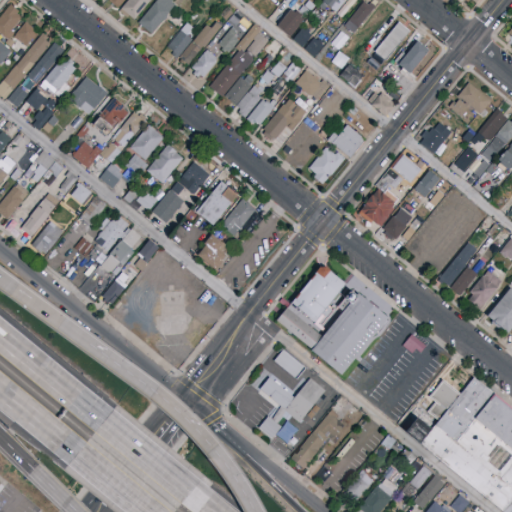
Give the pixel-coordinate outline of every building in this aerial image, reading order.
[(125,0),(119,8),(119,7),(118,8),(108,1),(109,0),(125,0)] [(152,0),(135,21),(129,16),(127,19),(119,12),(128,0),(152,0)] [(152,34),(138,23),(156,0),(173,0),(172,2),(175,5),(152,34)] [(336,12),(328,6),(324,11),(320,7),(323,2),(322,1),(323,0),(342,0),(344,1),(336,12)] [(356,31),(346,23),(364,1),(368,5),(370,3),(375,7),(356,31)] [(225,23),(219,18),(221,16),(215,11),(222,3),(228,7),(234,12),(225,23)] [(21,18),(11,31),(15,33),(10,39),(15,43),(11,48),(5,44),(8,40),(0,33),(0,16),(10,4),(19,12),(17,15),(21,18)] [(305,18),(298,12),(303,6),(310,12),(305,18)] [(290,36),(278,26),(291,9),(304,20),(290,36)] [(231,28),(225,24),(233,14),(239,18),(231,28)] [(27,47),(14,37),(26,22),(38,33),(27,47)] [(193,42),(207,25),(211,29),(216,22),(222,27),(205,48),(203,47),(188,66),(185,63),(184,65),(179,62),(181,60),(179,58),(192,42),(193,42)] [(381,65),(372,58),(376,53),(374,52),(399,22),(410,32),(386,61),(385,61),(381,65)] [(188,36),(182,31),(187,24),(194,28),(188,36)] [(221,96),(210,87),(239,51),(235,48),(254,24),(261,30),(259,33),(269,41),(255,58),(246,51),(254,41),(253,40),(243,52),(249,56),(247,58),(250,60),(246,65),(248,67),(246,70),(245,69),(228,91),(226,90),(221,96)] [(229,54),(226,52),(225,53),(221,50),(222,48),(218,45),(231,29),(233,27),(236,30),(235,32),(237,34),(235,37),(240,40),(229,54)] [(303,48),(293,39),(302,28),(305,30),(307,28),(311,32),(309,34),(313,36),(303,48)] [(177,59),(171,54),(173,52),(168,48),(180,31),(192,40),(177,59)] [(50,44),(26,74),(27,74),(5,101),(0,96),(0,83),(1,84),(16,65),(17,66),(43,33),(49,38),(46,41),(50,44)] [(315,58),(304,49),(313,38),(317,41),(319,39),(322,41),(320,44),(324,46),(315,58)] [(408,75),(393,63),(402,52),(406,55),(417,41),(428,50),(408,75)] [(0,42),(12,52),(11,53),(12,53),(9,57),(9,56),(1,65),(0,64),(0,42)] [(37,85),(36,84),(29,92),(21,86),(28,78),(27,77),(55,43),(65,51),(37,85)] [(204,78),(200,75),(198,78),(193,74),(195,71),(192,68),(205,52),(207,50),(218,59),(217,62),(204,78)] [(268,54),(274,59),(269,65),(264,60),(268,54)] [(62,100),(41,84),(63,58),(67,62),(70,59),(75,63),(72,66),(76,69),(69,77),(70,78),(66,83),(65,82),(64,83),(71,89),(62,100)] [(371,58),(380,66),(376,72),(367,64),(371,58)] [(268,86),(260,80),(267,71),(269,72),(277,62),(283,66),(268,86)] [(292,81),(283,74),(293,62),(302,69),(292,81)] [(339,76),(348,64),(365,77),(361,82),(356,89),(348,83),(339,76)] [(319,102),(311,96),(310,97),(295,84),(306,70),(308,72),(310,69),(316,74),(314,76),(318,80),(317,81),(320,83),(323,79),(332,87),(319,102)] [(251,86),(235,107),(224,98),(241,78),(244,80),(248,75),(254,80),(250,85),(251,86)] [(89,116),(68,99),(86,77),(98,87),(99,86),(108,94),(97,108),(96,107),(89,116)] [(270,91),(277,82),(283,87),(276,96),(270,91)] [(458,97),(468,83),(491,101),(484,110),(488,113),(484,118),(458,97)] [(18,86),(21,88),(22,87),(24,89),(23,90),(29,95),(17,109),(7,100),(18,86)] [(245,118),(238,113),(240,110),(236,107),(247,92),(248,93),(254,86),(259,90),(256,94),(261,99),(245,118)] [(37,112),(26,102),(37,88),(45,95),(44,96),(48,99),(37,112)] [(375,93),(378,96),(379,95),(381,93),(395,104),(393,106),(395,108),(387,117),(386,116),(385,118),(371,106),(372,105),(367,101),(375,93)] [(107,137),(94,125),(100,117),(99,116),(114,98),(125,107),(123,109),(128,113),(107,137)] [(260,126),(256,122),(253,125),(246,120),(262,100),(265,103),(267,101),(270,104),(273,100),(277,103),(274,107),(274,108),(260,126)] [(263,130),(283,104),(284,105),(289,100),(296,105),(296,104),(300,107),(302,104),(308,109),(307,112),(302,119),(303,120),(292,133),(285,127),(275,140),(273,138),(270,141),(263,134),(265,131),(263,130)] [(460,118),(451,111),(451,110),(448,108),(453,101),(456,103),(459,100),(465,104),(465,103),(469,107),(460,118)] [(39,131),(33,125),(36,121),(33,119),(40,110),(43,113),(47,108),(54,113),(39,131)] [(489,142),(484,138),(481,142),(478,140),(474,146),(470,142),(474,137),(474,138),(497,109),(504,115),(503,116),(507,119),(489,142)] [(124,147),(115,140),(121,131),(120,130),(134,112),(139,116),(140,114),(145,118),(143,120),(145,121),(124,147)] [(48,123),(53,116),(59,121),(54,128),(48,123)] [(75,132),(70,127),(77,118),(83,122),(75,132)] [(496,137),(495,136),(508,120),(511,123),(511,121),(511,137),(506,144),(505,145),(506,146),(498,156),(494,160),(493,159),(490,163),(480,155),(496,137)] [(47,123),(54,128),(49,134),(42,129),(47,123)] [(145,161),(129,149),(149,125),(164,138),(145,161)] [(351,159),(328,140),(334,133),(338,136),(347,125),(366,140),(351,159)] [(81,140),(76,136),(84,126),(89,130),(81,140)] [(433,154),(420,144),(423,139),(420,137),(425,130),(429,133),(432,129),(445,139),(433,154)] [(0,133),(2,131),(12,139),(0,154),(0,133)] [(87,169),(72,157),(84,142),(94,150),(96,146),(102,151),(87,169)] [(111,164),(107,160),(106,160),(100,154),(110,143),(121,152),(111,164)] [(162,184),(146,171),(168,144),(177,152),(176,153),(183,159),(162,184)] [(460,178),(449,169),(453,164),(454,165),(468,147),(477,155),(463,172),(464,173),(460,178)] [(323,185),(314,177),(316,175),(308,169),(325,148),(335,155),(338,152),(346,159),(332,176),(331,175),(323,185)] [(410,184),(392,169),(403,155),(407,150),(417,157),(426,165),(410,184)] [(506,150),(511,154),(511,165),(508,170),(506,169),(504,172),(497,166),(500,162),(498,160),(506,150)] [(37,183),(32,179),(35,175),(33,173),(39,166),(34,162),(43,151),(55,161),(37,183)] [(131,186),(121,178),(112,189),(99,179),(112,163),(121,171),(119,172),(123,175),(128,170),(124,167),(135,154),(148,165),(131,186)] [(0,185),(0,159),(13,169),(0,185)] [(479,178),(474,173),(484,160),(490,165),(479,178)] [(49,187),(44,184),(47,180),(43,177),(55,162),(64,168),(49,187)] [(198,198),(178,182),(193,162),(214,178),(198,198)] [(490,175),(486,171),(492,163),(496,167),(490,175)] [(375,186),(390,168),(404,179),(395,190),(390,186),(383,193),(375,186)] [(16,181),(10,177),(17,169),(22,173),(16,181)] [(66,194),(60,189),(68,179),(64,177),(69,171),(78,179),(66,194)] [(424,199),(413,190),(429,171),(439,180),(424,199)] [(213,227),(196,213),(221,182),(238,196),(213,227)] [(85,208),(71,196),(78,187),(76,186),(78,183),(80,184),(81,184),(95,195),(85,208)] [(178,196),(171,190),(177,183),(184,188),(178,196)] [(8,220),(0,213),(0,203),(14,186),(16,187),(18,184),(29,193),(8,220)] [(129,204),(123,199),(130,189),(137,195),(136,196),(137,198),(135,201),(133,200),(129,204)] [(145,189),(158,200),(148,212),(135,201),(145,189)] [(371,224),(362,217),(361,218),(358,216),(359,214),(358,214),(366,204),(365,204),(372,195),(373,196),(378,189),(383,194),(387,190),(398,199),(393,205),(396,207),(381,226),(378,224),(376,224),(375,224),(373,222),(371,224)] [(166,224),(152,213),(170,190),(184,201),(166,224)] [(430,213),(424,208),(439,190),(446,195),(436,208),(435,207),(430,213)] [(32,238),(21,229),(49,194),(60,203),(32,238)] [(91,226),(80,217),(96,197),(107,206),(91,226)] [(234,237),(227,231),(227,230),(222,225),(243,199),(256,210),(234,237)] [(411,215),(402,208),(407,203),(415,209),(411,215)] [(395,239),(393,237),(391,240),(385,235),(385,231),(386,231),(383,229),(393,217),(394,218),(401,209),(412,218),(395,239)] [(191,210),(197,215),(191,221),(185,216),(191,210)] [(129,225),(123,232),(124,233),(119,240),(118,239),(108,252),(95,241),(98,237),(97,236),(101,231),(102,232),(98,228),(106,218),(110,222),(116,215),(129,225)] [(46,255),(42,252),(41,253),(31,246),(51,222),(64,232),(58,240),(50,251),(49,250),(46,255)] [(142,237),(131,250),(134,253),(123,266),(120,263),(110,274),(100,266),(110,255),(109,254),(119,243),(118,242),(121,239),(120,238),(128,228),(130,230),(131,229),(142,237)] [(85,257),(74,248),(89,230),(96,236),(90,244),(94,247),(85,257)] [(216,271),(197,256),(205,246),(204,244),(212,234),(232,251),(222,264),(224,266),(222,269),(219,267),(216,271)] [(511,261),(500,252),(511,238),(511,261)] [(147,263),(137,256),(150,240),(159,248),(147,263)] [(449,287),(444,283),(442,285),(438,282),(440,279),(439,279),(468,243),(477,250),(465,265),(466,266),(449,287)] [(87,256),(97,244),(109,254),(100,265),(95,261),(94,262),(87,256)] [(460,296),(450,288),(467,267),(472,271),(480,260),(485,264),(476,274),(477,275),(460,296)] [(341,374),(276,320),(322,264),(348,285),(341,294),(345,297),(351,290),(357,295),(358,294),(388,318),(386,320),(388,322),(378,335),(375,333),(341,374)] [(112,273),(118,266),(122,269),(116,276),(112,273)] [(479,310),(468,300),(472,295),(470,293),(488,271),(502,283),(479,310)] [(112,305),(109,302),(107,305),(103,302),(105,299),(102,297),(118,278),(127,286),(112,305)] [(510,288),(511,289),(511,329),(508,334),(486,317),(510,288)] [(296,380),(274,362),(283,350),(306,368),(296,380)] [(277,424),(282,428),(272,440),(258,429),(268,416),(272,420),(280,407),(259,390),(269,378),(294,398),(310,378),(327,391),(301,424),(286,412),(277,424)] [(416,417),(431,429),(439,420),(429,412),(436,402),(430,397),(443,381),(460,395),(474,378),(511,409),(511,499),(502,511),(421,443),(420,444),(405,431),(416,417)] [(319,424),(320,424),(331,410),(334,412),(336,410),(337,412),(341,408),(336,404),(342,396),(349,401),(348,402),(365,415),(336,452),(324,443),(304,469),(290,458),(294,453),(296,455),(299,451),(298,450),(319,424)] [(390,451),(381,444),(389,435),(397,442),(390,451)] [(315,477),(305,470),(325,445),(334,453),(315,477)] [(406,487),(423,466),(422,466),(424,463),(432,469),(430,472),(432,474),(418,491),(416,489),(410,497),(405,494),(408,489),(406,487)] [(388,480),(383,476),(390,466),(396,471),(388,480)] [(324,467),(333,473),(325,484),(317,477),(324,467)] [(355,503),(344,494),(346,492),(345,491),(362,472),(373,482),(364,493),(363,492),(362,494),(363,494),(357,501),(356,501),(355,503)] [(422,510),(413,502),(434,476),(444,484),(422,510)] [(380,511),(362,511),(358,509),(377,485),(378,486),(381,483),(382,484),(385,479),(397,488),(393,493),(394,495),(380,511)] [(462,511),(456,511),(450,506),(460,495),(470,504),(462,511)] [(425,511),(435,501),(442,507),(443,505),(451,511),(425,511)]
